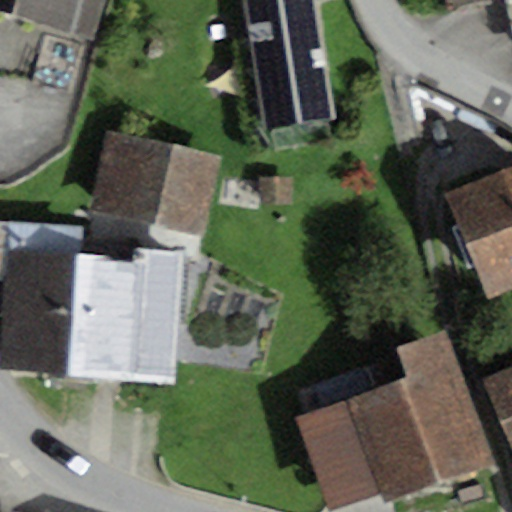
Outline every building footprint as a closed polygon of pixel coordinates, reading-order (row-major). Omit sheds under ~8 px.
[(83,0),(0,0),(0,22),(71,43),(83,0)] [(311,0),(241,0),(259,136),(328,127),(311,0)] [(212,173),(109,146),(89,221),(192,249),(212,173)] [(511,173),(439,201),(477,299),(511,286),(511,173)] [(79,229),(0,222),(0,275),(15,277),(9,360),(169,372),(178,256),(139,253),(138,264),(77,260),(79,229)] [(399,391),(293,421),(318,511),(356,511),(476,477),(436,341),(388,355),(399,391)] [(511,375),(481,388),(511,468),(511,375)]
